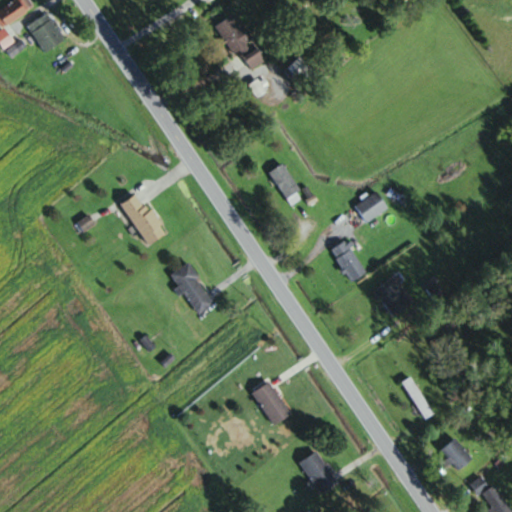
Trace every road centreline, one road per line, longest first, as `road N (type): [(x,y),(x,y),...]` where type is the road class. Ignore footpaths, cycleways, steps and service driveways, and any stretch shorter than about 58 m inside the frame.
road 1 (secondary): [(426,511),(83,0)]
road 2 (residential): [(243,235),(511,26)]
